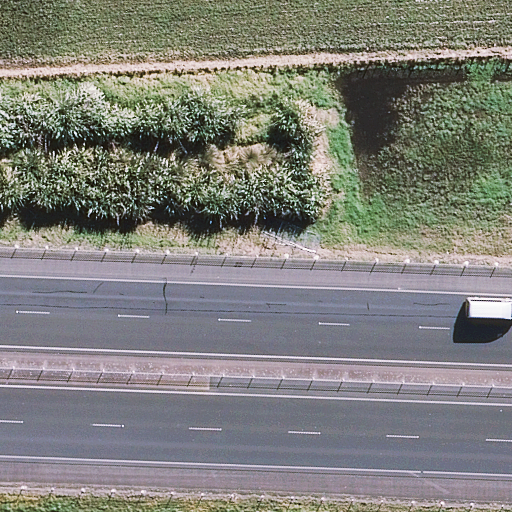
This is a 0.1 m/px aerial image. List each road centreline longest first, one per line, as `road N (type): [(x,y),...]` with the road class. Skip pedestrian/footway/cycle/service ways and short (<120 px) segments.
road 1 (motorway): [(0,314),(511,333)]
road 2 (motorway): [(511,437),(0,420)]
